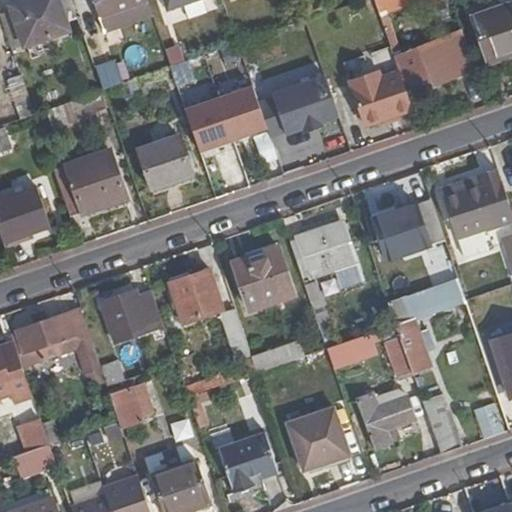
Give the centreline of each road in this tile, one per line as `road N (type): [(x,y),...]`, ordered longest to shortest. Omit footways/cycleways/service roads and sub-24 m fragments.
road 1 (residential): [(0,295),(511,119)]
road 2 (residential): [(339,511),(511,452)]
